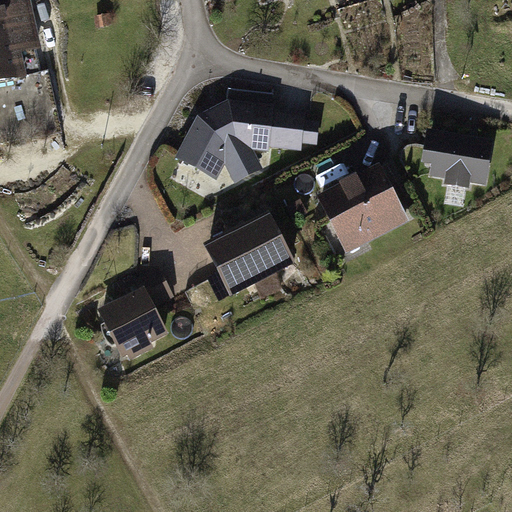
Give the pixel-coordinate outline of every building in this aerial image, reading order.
[(27,0),(17,0),(0,3),(0,84),(43,76),(27,0)] [(198,119),(176,160),(218,182),(226,168),(236,187),(266,171),(255,151),(268,153),(269,146),(302,151),(303,143),(317,144),(320,125),(305,123),(306,115),(275,111),(275,108),(231,102),(198,119)] [(499,145),(432,131),(422,175),(489,190),(499,145)] [(387,165),(324,195),(353,253),(416,222),(387,165)] [(273,214),(210,245),(236,299),(300,268),(273,214)] [(147,292),(105,311),(128,362),(161,347),(176,340),(162,310),(180,301),(165,269),(141,280),(147,292)]
